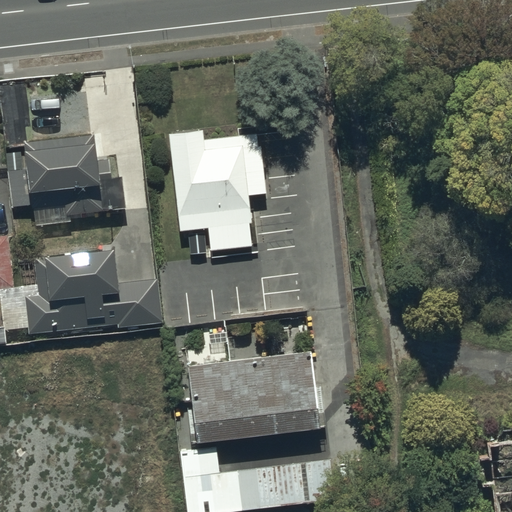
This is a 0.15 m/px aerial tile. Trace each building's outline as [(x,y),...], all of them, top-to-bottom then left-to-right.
[(205,131),(170,135),(181,232),(209,229),(211,251),(253,246),(250,224),(253,224),(250,196),(267,194),(262,147),(258,147),(257,134),(205,140),(205,131)] [(33,210),(67,206),(68,215),(127,209),(123,177),(112,179),(110,159),(98,161),(95,135),(25,143),(28,170),(9,172),(13,207),(33,204),(33,210)] [(174,223),(157,224),(159,254),(176,253),(174,223)] [(0,237),(0,289),(15,288),(9,236),(0,237)] [(119,284),(116,250),(35,259),(39,293),(26,294),(30,334),(119,325),(119,328),(164,323),(163,317),(159,280),(119,284)] [(115,336),(126,434),(166,430),(154,331),(115,336)] [(190,367),(200,444),(322,430),(313,353),(190,367)] [(99,511),(112,450),(43,436),(34,479),(29,478),(22,511),(99,511)] [(511,511),(511,437),(484,440),(490,511),(511,511)] [(183,452),(186,478),(220,474),(217,448),(183,452)] [(186,478),(189,511),(237,511),(336,501),(332,462),(220,474),(186,478)]
